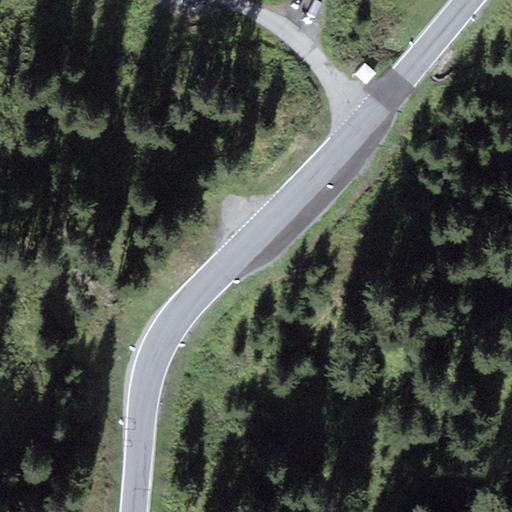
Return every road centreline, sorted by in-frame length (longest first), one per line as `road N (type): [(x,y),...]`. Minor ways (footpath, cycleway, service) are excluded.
road 1 (secondary): [(466,0),(164,333),(142,397),(134,511)]
road 2 (track): [(231,0),(282,29),(373,111)]
